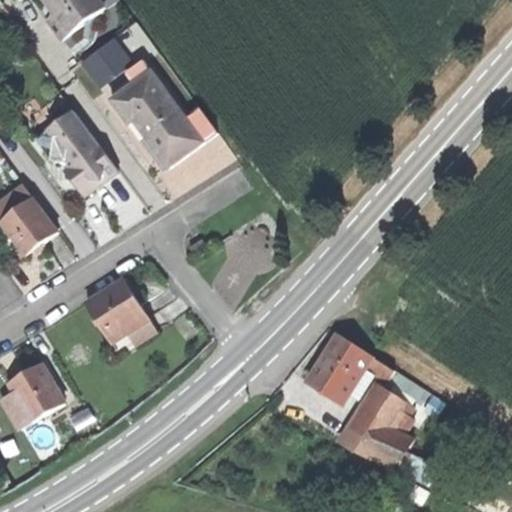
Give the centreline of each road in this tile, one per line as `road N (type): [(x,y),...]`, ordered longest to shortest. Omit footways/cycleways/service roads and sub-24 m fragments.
road 1 (secondary): [(511,68),(250,357)]
road 2 (secondary): [(250,357),(152,440),(44,511)]
road 3 (residential): [(0,333),(156,235)]
road 4 (residential): [(156,235),(250,357)]
